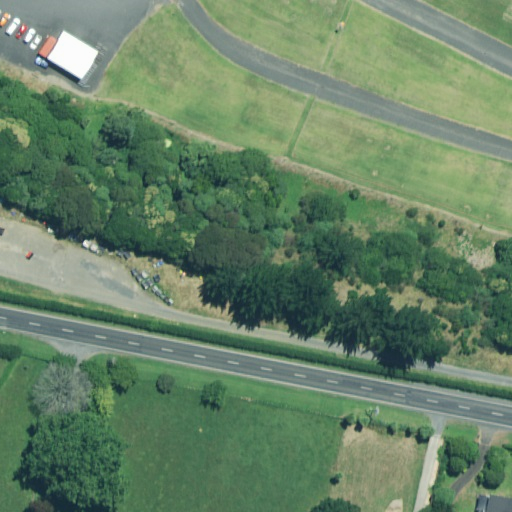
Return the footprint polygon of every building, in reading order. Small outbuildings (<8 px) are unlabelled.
[(49,10),(30,1),(27,9),(45,18),(49,10)] [(105,46),(105,55),(121,55),(121,30),(100,31),(100,46),(105,46)] [(98,53),(63,32),(47,58),(82,79),(98,53)] [(264,141),(261,151),(272,155),(275,145),(264,141)] [(326,158),(319,154),(311,170),(317,173),(326,158)] [(511,511),(511,499),(487,495),(484,511),(481,511),(477,511),(511,511)]
